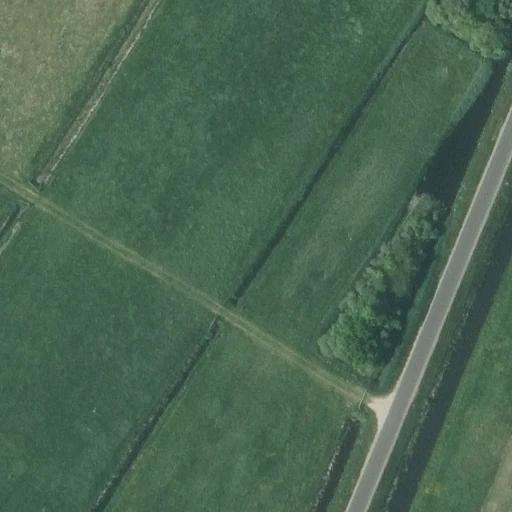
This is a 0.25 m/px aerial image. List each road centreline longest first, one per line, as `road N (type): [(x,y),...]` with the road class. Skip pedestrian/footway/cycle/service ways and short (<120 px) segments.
road 1 (track): [(0,178),(396,420)]
road 2 (unclassified): [(359,511),(511,134)]
